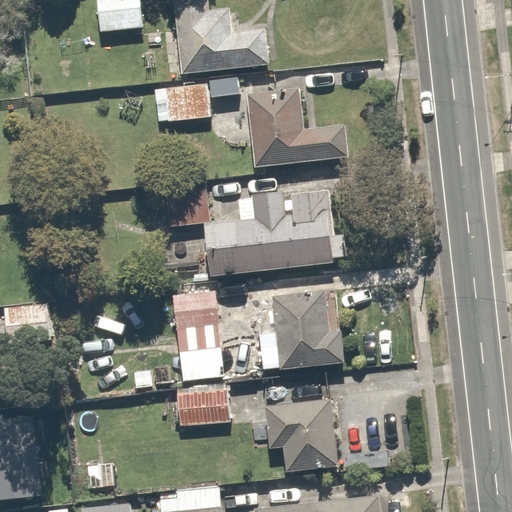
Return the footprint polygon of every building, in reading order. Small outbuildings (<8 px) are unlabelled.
[(107,33),(107,54),(135,54),(136,33),(145,33),(144,0),(101,0),(102,33),(107,33)] [(273,67),(268,31),(234,35),(231,10),(214,12),(212,0),(177,0),(181,29),(171,30),(172,44),(179,44),(183,78),(273,67)] [(298,33),(278,33),(278,65),(298,65),(298,33)] [(306,131),(301,89),(248,95),(256,169),(351,158),(348,126),(306,131)] [(207,127),(206,97),(163,100),(164,129),(207,127)] [(337,236),(332,189),(293,194),(295,212),(287,213),(285,195),(258,198),(260,221),(208,226),(214,276),(335,263),(335,259),(349,257),(346,235),(337,236)] [(157,203),(156,237),(198,238),(199,204),(157,203)] [(333,334),(329,292),(275,298),(282,371),(347,364),(344,333),(333,334)] [(173,305),(173,334),(213,334),(213,305),(173,305)] [(51,306),(7,310),(10,347),(54,343),(51,306)] [(173,373),(138,372),(137,390),(172,391),(173,373)] [(232,401),(179,400),(178,434),(231,435),(232,401)] [(340,467),(333,400),(268,408),(272,449),(284,448),(287,473),(340,467)] [(118,467),(88,466),(87,487),(117,489),(118,467)] [(383,511),(381,497),(257,511),(383,511)] [(227,511),(227,504),(165,503),(164,511),(227,511)]
